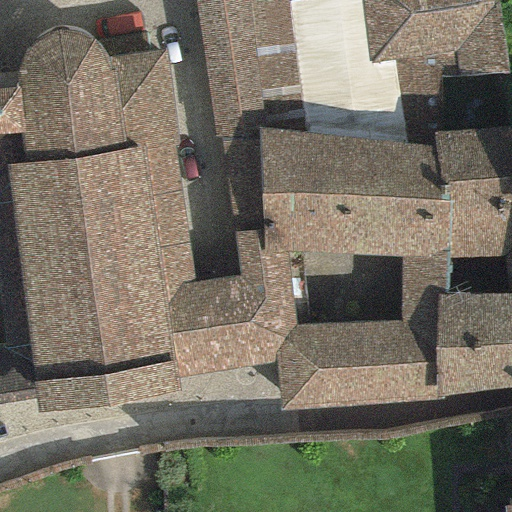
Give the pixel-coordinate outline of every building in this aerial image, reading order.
[(0,0),(0,405),(34,400),(2,138),(0,138),(0,0)] [(170,289),(177,377),(224,373),(257,364),(273,363),(258,132),(305,134),(287,0),(288,0),(295,2),(294,0),(191,0),(238,276),(215,280),(195,284),(170,289)] [(360,0),(304,0),(295,2),(288,0),(287,0),(305,134),(405,145),(399,95),(394,60),(369,61),(360,0)] [(495,0),(360,0),(369,61),(394,60),(399,95),(440,96),(437,78),(506,72),(497,8),(495,0)] [(0,138),(2,138),(34,400),(36,415),(179,392),(177,377),(170,289),(195,284),(165,51),(106,61),(100,48),(90,37),(78,31),(58,28),(43,34),(30,41),(26,47),(23,58),(15,72),(0,74),(0,138)] [(511,125),(436,134),(434,147),(434,401),(511,387),(511,125)] [(279,412),(434,401),(434,147),(405,145),(305,134),(258,132),(273,363),(279,412)]
